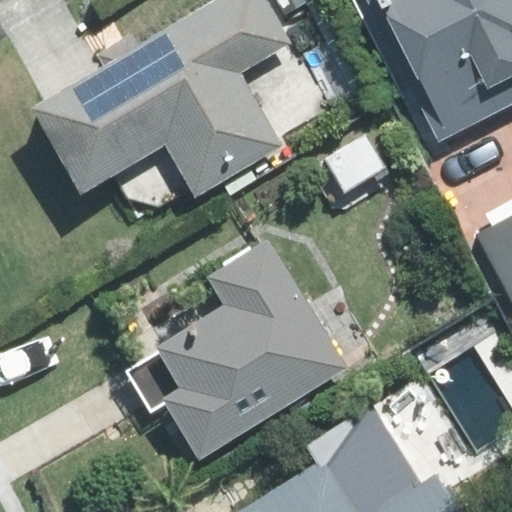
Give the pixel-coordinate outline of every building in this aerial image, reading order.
[(293,42),(268,0),(210,0),(32,101),(82,189),(163,142),(193,194),(284,143),(243,71),(293,42)] [(511,102),(511,0),(369,0),(442,139),(511,102)] [(343,191),(388,165),(368,131),(324,157),(343,191)] [(511,212),(476,231),(511,297),(511,212)] [(200,454),(348,365),(269,235),(206,272),(223,300),(155,340),(181,383),(163,394),(200,454)] [(461,511),(436,470),(410,486),(375,426),(231,511),(461,511)]
